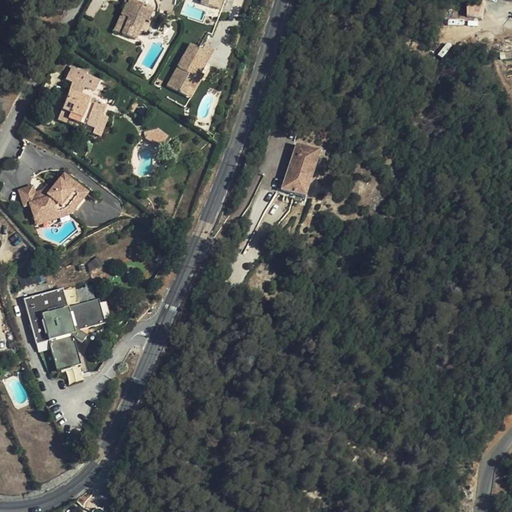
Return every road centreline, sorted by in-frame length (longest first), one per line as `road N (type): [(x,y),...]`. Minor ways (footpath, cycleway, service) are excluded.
road 1 (secondary): [(281,0),(227,168),(157,337)]
road 2 (unclassified): [(0,151),(80,0)]
road 3 (secondary): [(157,337),(97,465)]
road 4 (unknown): [(173,300),(191,307),(263,226)]
